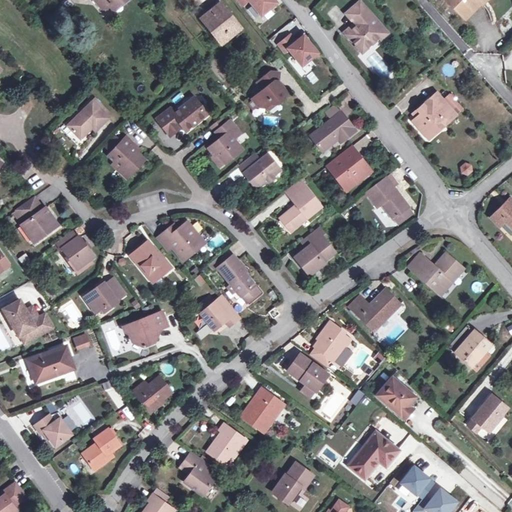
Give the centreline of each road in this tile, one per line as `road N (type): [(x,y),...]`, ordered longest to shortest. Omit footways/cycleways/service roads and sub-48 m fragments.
road 1 (residential): [(0,138),(100,231),(189,210),(230,225),(300,312)]
road 2 (residential): [(449,213),(289,0)]
road 3 (residential): [(300,312),(209,377),(155,436)]
road 4 (residential): [(449,213),(300,312)]
road 5 (residential): [(423,3),(511,100)]
